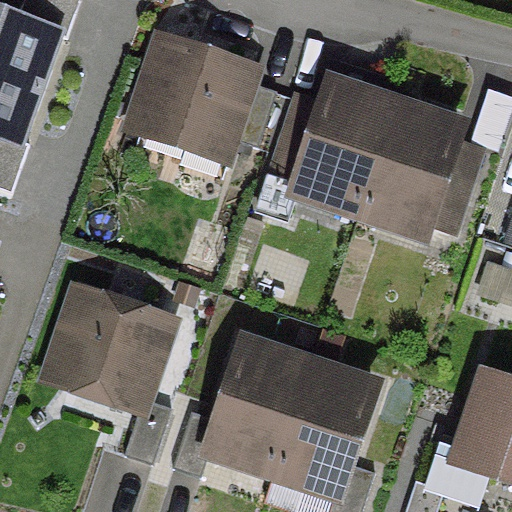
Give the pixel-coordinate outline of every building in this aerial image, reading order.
[(0,79),(30,90),(49,37),(61,41),(75,0),(18,0),(12,18),(0,14),(0,79)] [(248,71),(158,41),(131,121),(221,151),(224,142),(252,151),(271,95),(243,85),(248,71)] [(30,90),(0,79),(0,194),(6,197),(24,147),(11,143),(30,90)] [(301,164),(293,188),(356,209),(390,108),(326,87),(320,108),(291,98),(272,155),(301,164)] [(453,130),(390,108),(356,209),(419,230),(429,200),(458,210),(477,153),(448,143),(453,130)] [(493,302),(503,274),(484,268),(475,296),(493,302)] [(138,402),(144,384),(164,322),(74,292),(47,372),(137,402),(119,459),(147,468),(166,411),(138,402)] [(195,481),(206,448),(270,469),(303,368),(240,347),(214,424),(186,415),(167,471),(195,481)] [(366,389),(303,368),(270,469),(333,490),(325,511),(357,511),(369,476),(341,466),(366,389)] [(511,388),(480,377),(455,452),(434,445),(420,486),(420,487),(439,494),(474,505),(485,475),(511,484),(511,388)] [(410,483),(400,511),(432,511),(439,494),(420,487),(420,486),(410,483)]
